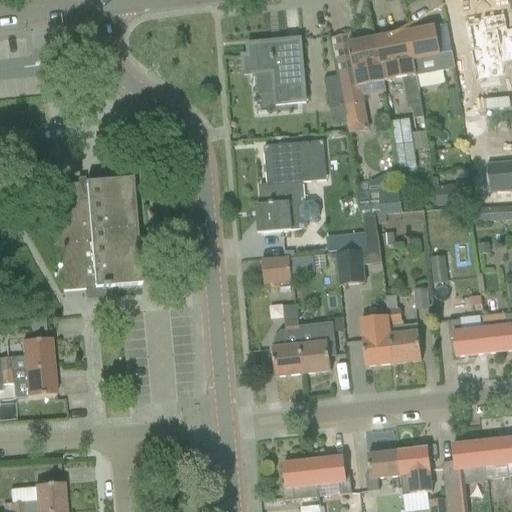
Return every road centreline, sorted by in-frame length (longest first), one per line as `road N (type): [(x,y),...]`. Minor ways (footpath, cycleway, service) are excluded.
road 1 (residential): [(224,430),(205,163),(187,129),(123,88),(95,51),(88,9)]
road 2 (residential): [(224,430),(511,405)]
road 3 (residential): [(0,451),(127,440)]
